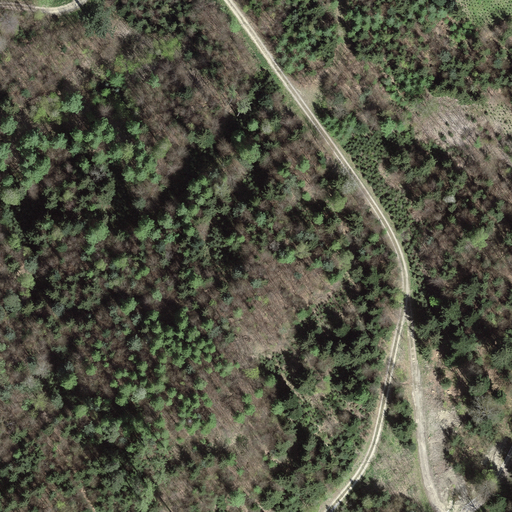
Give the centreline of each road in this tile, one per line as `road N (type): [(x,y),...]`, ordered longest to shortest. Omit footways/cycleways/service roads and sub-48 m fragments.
road 1 (track): [(290,81),(212,169),(137,218),(8,271)]
road 2 (track): [(327,511),(368,456),(404,306),(393,211)]
road 3 (track): [(232,0),(393,211)]
road 4 (track): [(404,306),(422,466),(443,511)]
